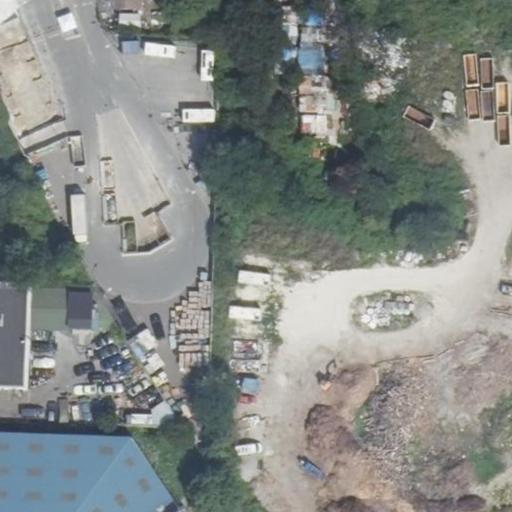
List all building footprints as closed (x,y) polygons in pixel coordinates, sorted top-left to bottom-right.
[(10,0),(0,0),(0,82),(2,88),(39,75),(20,24),(10,0)] [(114,0),(114,14),(143,15),(143,0),(114,0)] [(26,118),(34,148),(64,139),(56,109),(26,118)] [(0,389),(30,391),(34,286),(0,284),(0,389)] [(172,404),(153,408),(157,427),(176,423),(172,404)] [(0,511),(184,511),(136,439),(2,437),(0,437),(0,511)]
